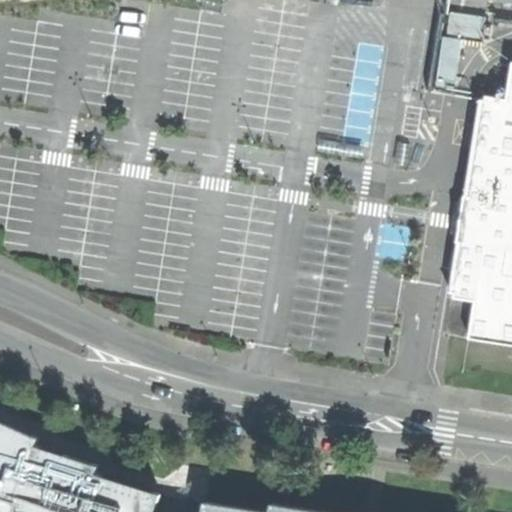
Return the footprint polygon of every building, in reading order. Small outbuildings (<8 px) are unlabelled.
[(443,333),(450,334),(511,344),(511,67),(508,98),(487,95),(486,98),(481,101),(467,186),(476,196),(465,204),(462,221),(461,231),(468,242),(458,249),(451,292),(443,333)] [(344,142),(319,138),(316,149),(342,154),(344,142)] [(366,145),(344,142),(342,154),(364,158),(366,145)] [(408,166),(411,144),(399,142),(396,164),(408,166)] [(467,186),(465,204),(476,196),(467,186)] [(461,231),(458,249),(468,242),(461,231)] [(0,498),(16,504),(12,511),(156,511),(162,496),(97,475),(100,467),(37,447),(39,439),(0,426),(0,498)] [(263,511),(205,503),(204,511),(320,511),(273,504),(271,511),(263,511)]
